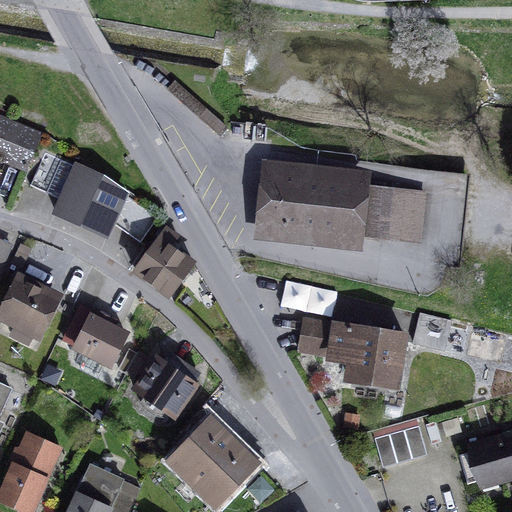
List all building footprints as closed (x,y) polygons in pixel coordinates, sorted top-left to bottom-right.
[(175,83),(169,90),(201,120),(207,113),(175,83)] [(0,162),(0,163),(2,159),(26,169),(40,136),(6,123),(9,114),(0,109),(0,162)] [(226,129),(207,113),(201,120),(220,136),(226,129)] [(113,224),(141,243),(158,218),(103,179),(45,153),(31,186),(62,201),(56,214),(107,236),(113,224)] [(268,176),(363,186),(364,172),(270,161),(268,176)] [(268,176),(263,226),(357,236),(418,243),(424,193),(363,186),(268,176)] [(261,241),(355,251),(357,236),(263,226),(261,241)] [(167,231),(162,227),(155,236),(160,239),(167,231)] [(136,272),(168,295),(192,264),(176,253),(180,248),(174,243),(178,238),(167,231),(160,239),(136,272)] [(0,257),(5,259),(11,246),(0,241),(0,257)] [(26,343),(30,345),(54,298),(39,291),(42,285),(30,278),(27,285),(22,282),(4,316),(16,323),(10,334),(14,336),(13,340),(25,346),(26,343)] [(76,320),(87,326),(94,312),(81,305),(62,341),(65,343),(76,320)] [(113,328),(116,323),(94,312),(87,326),(76,320),(65,343),(111,366),(126,335),(113,328)] [(421,314),(414,343),(444,350),(451,321),(421,314)] [(404,336),(304,320),(299,352),(352,360),(349,379),(396,386),(404,336)] [(444,350),(461,355),(468,325),(451,321),(444,350)] [(157,358),(135,390),(145,397),(155,404),(183,363),(170,354),(164,363),(157,358)] [(194,383),(200,375),(183,363),(155,404),(167,412),(175,418),(197,386),(194,383)] [(0,413),(11,390),(0,384),(0,413)] [(164,419),(167,412),(155,404),(145,397),(141,404),(149,413),(159,418),(164,419)] [(171,461),(217,505),(258,463),(211,418),(203,427),(198,422),(181,440),(186,445),(171,461)] [(373,432),(375,439),(419,427),(417,419),(373,432)] [(383,468),(427,455),(419,427),(375,439),(383,468)] [(511,432),(469,445),(471,455),(463,457),(471,482),(479,480),(482,489),(511,480),(511,432)] [(0,498),(30,511),(32,511),(47,481),(42,479),(45,472),(50,474),(62,449),(28,434),(20,451),(16,450),(10,461),(15,463),(0,494),(0,498)] [(129,511),(141,489),(91,466),(69,511),(129,511)]
